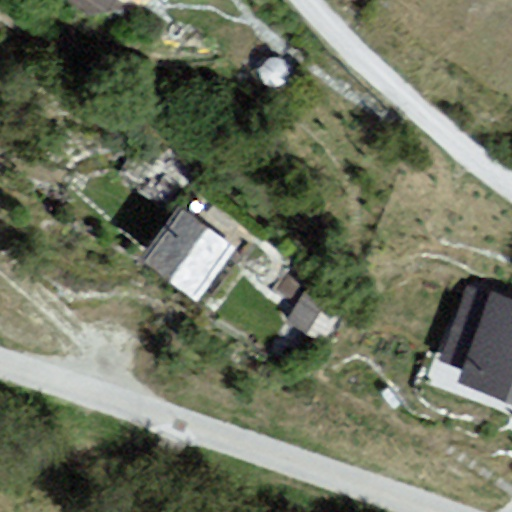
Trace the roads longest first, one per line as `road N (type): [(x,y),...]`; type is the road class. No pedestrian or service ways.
road 1 (unclassified): [(0,361),(438,511)]
road 2 (unclassified): [(511,187),(305,0)]
road 3 (track): [(111,399),(113,379),(0,270)]
